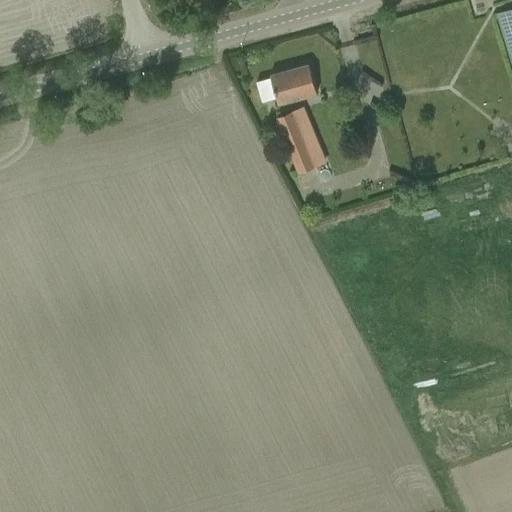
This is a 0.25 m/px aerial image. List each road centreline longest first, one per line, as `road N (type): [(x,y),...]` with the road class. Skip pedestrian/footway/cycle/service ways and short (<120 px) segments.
road 1 (tertiary): [(145,52),(337,0)]
road 2 (tertiary): [(0,95),(145,52)]
